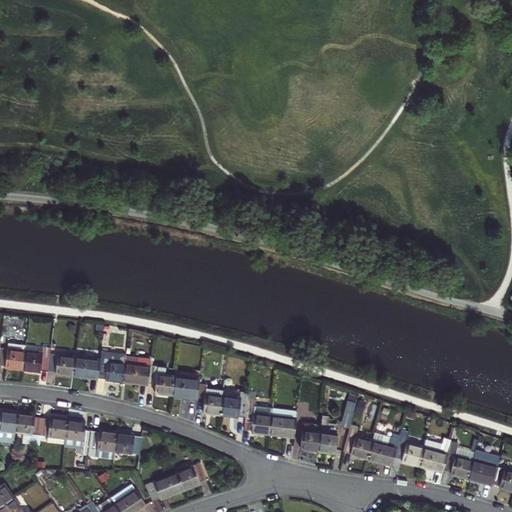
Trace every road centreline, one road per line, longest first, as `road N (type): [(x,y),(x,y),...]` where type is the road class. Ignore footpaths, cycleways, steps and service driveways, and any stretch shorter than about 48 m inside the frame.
road 1 (residential): [(0,389),(137,413),(307,484)]
road 2 (residential): [(489,511),(359,484)]
road 3 (residential): [(307,484),(189,511)]
